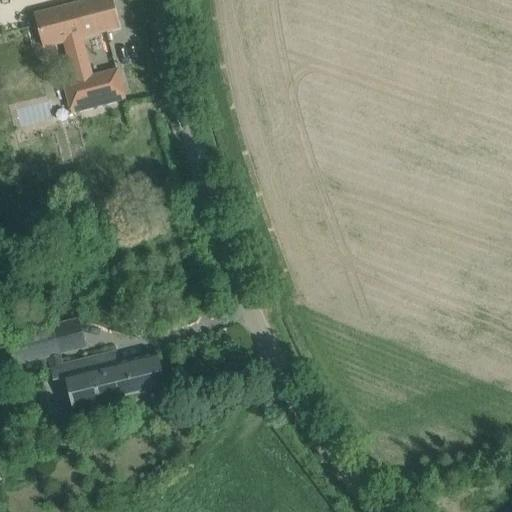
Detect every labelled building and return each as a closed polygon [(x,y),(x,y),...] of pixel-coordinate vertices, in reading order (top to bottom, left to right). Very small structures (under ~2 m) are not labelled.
[(93,0),(38,14),(46,47),(120,28),(113,0),(93,0)] [(119,70),(65,84),(72,113),(126,99),(119,70)] [(223,309),(216,279),(178,288),(184,318),(223,309)] [(55,325),(7,337),(14,368),(49,359),(52,369),(65,365),(63,356),(55,325)] [(52,369),(54,380),(66,377),(75,414),(167,391),(157,354),(118,364),(115,353),(65,365),(52,369)] [(445,437),(466,429),(461,416),(440,424),(445,437)]
